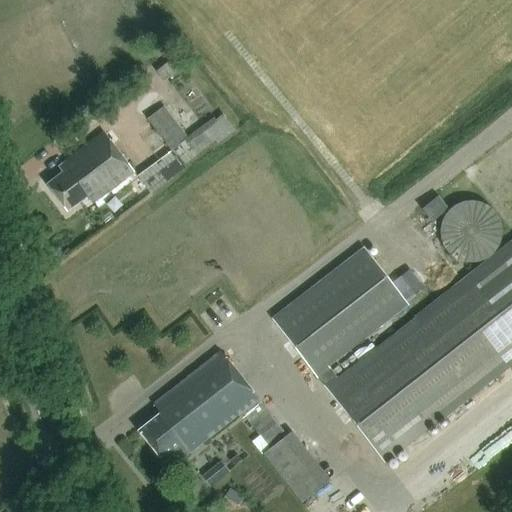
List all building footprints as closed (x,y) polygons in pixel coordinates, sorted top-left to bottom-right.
[(150,196),(186,168),(183,165),(211,142),(215,146),(233,132),(221,117),(215,122),(211,118),(188,137),(162,106),(144,121),(168,150),(135,177),(150,196)] [(87,197),(92,204),(133,173),(103,133),(66,161),(67,163),(58,169),(62,174),(47,186),(67,212),(87,197)] [(440,223),(438,232),(440,242),(444,251),(451,258),(460,262),(470,263),(479,262),(488,258),(495,251),(499,242),(501,232),(499,223),(495,214),(488,207),(479,203),(470,201),(460,203),(451,207),(444,214),(440,223)] [(511,363),(511,241),(338,379),(330,368),(409,306),(364,249),(273,321),(385,463),(511,363)] [(160,415),(139,432),(163,463),(170,458),(175,464),(241,412),(260,436),(276,423),(220,352),(153,405),(160,415)] [(496,453),(511,444),(511,407),(480,424),(496,453)] [(222,461),(202,473),(209,484),(229,473),(222,461)] [(198,494),(202,482),(192,478),(187,490),(198,494)] [(226,490),(220,501),(235,509),(241,498),(226,490)]
